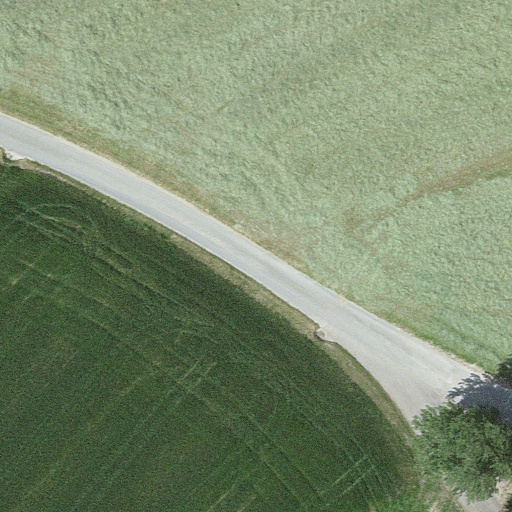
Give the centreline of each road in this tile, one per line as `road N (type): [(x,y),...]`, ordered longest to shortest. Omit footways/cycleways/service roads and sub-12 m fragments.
road 1 (track): [(0,130),(142,195),(511,413)]
road 2 (track): [(430,369),(432,424),(484,511)]
